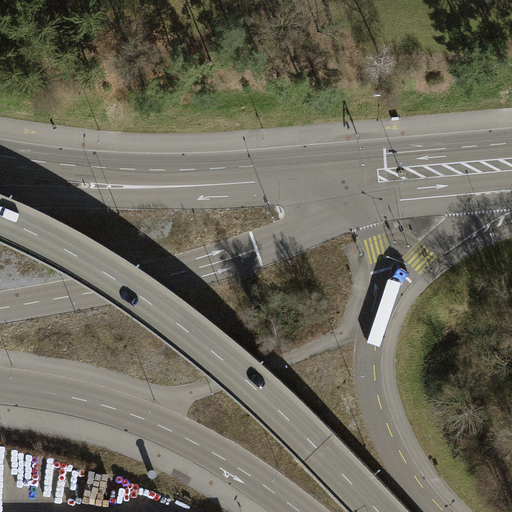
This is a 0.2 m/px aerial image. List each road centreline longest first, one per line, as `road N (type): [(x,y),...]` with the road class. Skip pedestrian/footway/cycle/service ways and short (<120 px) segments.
road 1 (primary): [(378,511),(256,388),(181,326),(86,261),(0,218)]
road 2 (primary): [(0,307),(206,266),(363,206)]
road 3 (primary): [(0,385),(138,416),(222,458),(299,511)]
road 4 (primary): [(301,162),(253,191),(0,198)]
road 5 (primary): [(301,162),(164,170),(0,155)]
road 6 (primary): [(436,511),(400,464),(375,408),(368,360),(378,313)]
road 7 (unclassified): [(511,144),(301,162)]
road 8 (unclassified): [(378,313),(404,275),(496,191)]
road 9 (unclassified): [(363,206),(496,191)]
